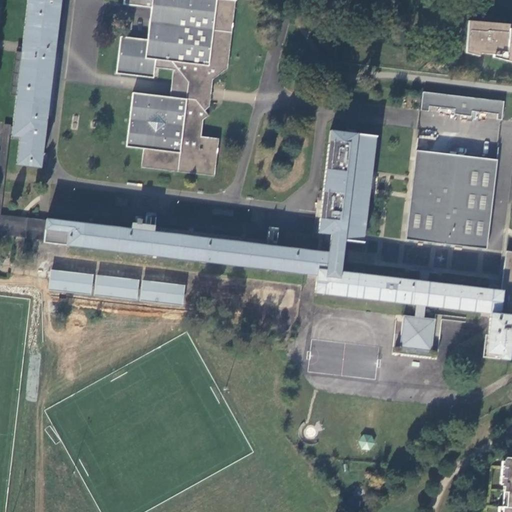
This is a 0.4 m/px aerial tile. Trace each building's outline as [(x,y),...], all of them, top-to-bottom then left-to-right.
[(26,0),(22,42),(21,52),(16,52),(11,95),(15,96),(12,123),(11,125),(11,135),(11,136),(19,137),(16,164),(39,167),(43,139),(56,40),(60,0),(26,0)] [(116,73),(153,77),(155,66),(167,68),(173,74),(181,84),(180,89),(179,99),(133,93),(127,147),(144,149),(141,168),(214,176),(218,139),(200,137),(202,120),(208,116),(204,111),(209,107),(209,102),(210,93),(211,85),(212,81),(228,69),(235,0),(236,0),(123,0),(123,4),(128,4),(151,7),(148,31),(148,39),(125,36),(121,36),(116,73)] [(482,54),(493,55),(499,57),(500,52),(506,53),(508,29),(508,24),(491,23),(468,21),(466,53),(479,57),(479,53),(482,54)] [(511,29),(508,29),(506,53),(500,52),(499,57),(493,55),(493,58),(511,63),(511,29)] [(422,92),(420,110),(428,111),(428,106),(453,110),(453,115),(470,117),(471,112),(496,115),(496,120),(501,120),(503,102),(422,92)] [(0,233),(44,239),(46,220),(38,220),(1,215),(0,214),(0,206),(9,135),(11,135),(11,125),(3,124),(0,146),(0,233)] [(485,357),(507,360),(511,320),(511,251),(505,251),(500,289),(425,280),(417,279),(339,270),(340,260),(346,261),(347,248),(342,247),(343,238),(363,241),(363,240),(375,137),(377,137),(377,136),(346,133),(329,131),(317,232),(319,233),(317,251),(275,245),(265,244),(153,231),(154,223),(155,217),(145,215),(144,224),(143,230),(47,218),(46,218),(46,220),(44,239),(66,242),(66,245),(67,245),(67,244),(304,273),(307,274),(316,275),(314,292),(416,304),(424,306),(490,313),(485,357)] [(415,149),(414,159),(495,169),(496,159),(415,149)] [(414,159),(404,238),(485,248),(495,169),(414,159)] [(115,205),(125,207),(126,199),(116,198),(115,205)] [(266,237),(265,244),(275,245),(277,231),(267,230),(266,237)] [(93,274),(51,269),(50,279),(49,289),(91,295),(93,274)] [(418,269),(417,279),(425,280),(427,270),(418,269)] [(139,279),(96,274),(94,295),(137,300),(139,279)] [(185,293),(187,285),(142,279),(140,300),(184,305),(185,293)] [(424,306),(416,304),(414,317),(402,315),(398,348),(431,352),(435,319),(423,318),(424,306)] [(358,448),(372,450),(374,436),(361,434),(358,448)] [(511,511),(511,457),(505,457),(505,461),(504,476),(500,476),(499,484),(503,484),(503,492),(506,492),(505,506),(501,507),(501,511),(511,511)] [(351,511),(360,504),(353,496),(344,503),(351,511)]
